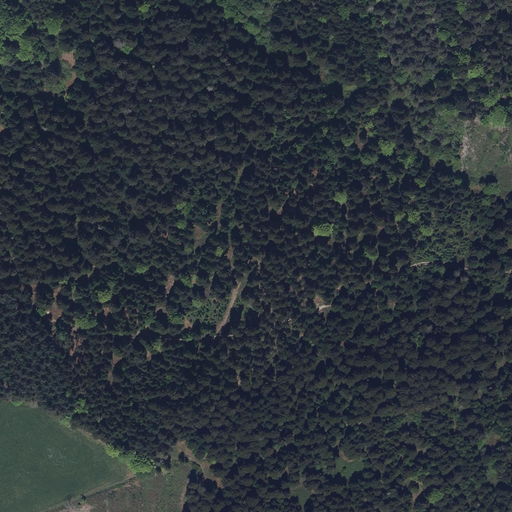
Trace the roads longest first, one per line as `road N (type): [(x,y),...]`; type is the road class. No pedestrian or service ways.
road 1 (track): [(0,303),(63,330),(227,335),(324,316),(372,283),(432,264),(511,269)]
road 2 (track): [(511,390),(348,429),(176,453),(51,511)]
road 3 (track): [(199,511),(207,476),(196,459),(176,453),(305,315)]
